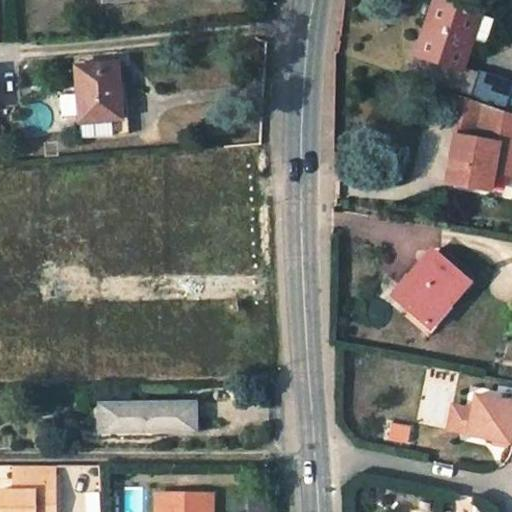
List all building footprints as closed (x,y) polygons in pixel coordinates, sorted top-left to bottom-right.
[(439,0),(437,0),(429,22),(434,24),(442,1),(439,0)] [(429,22),(412,72),(456,87),(463,67),(472,41),(482,14),(442,1),(434,24),(429,22)] [(472,41),(487,46),(495,19),(482,14),(472,41)] [(123,119),(119,64),(79,67),(81,92),(65,93),(66,117),(82,116),(84,138),(119,135),(118,119),(123,119)] [(456,87),(472,92),(479,72),(463,67),(456,87)] [(477,141),(484,104),(456,94),(451,118),(456,137),(477,141)] [(456,137),(447,182),(491,189),(494,171),(511,174),(511,113),(484,104),(477,141),(456,137)] [(433,250),(395,295),(409,307),(428,323),(449,299),(467,279),(433,250)] [(409,307),(403,313),(429,336),(456,304),(449,299),(428,323),(409,307)] [(511,439),(511,401),(477,394),(473,409),(468,432),(468,433),(508,441),(509,439),(511,439)] [(196,404),(103,405),(104,429),(196,428),(196,404)] [(468,432),(473,409),(454,404),(448,428),(468,432)] [(17,465),(17,474),(57,474),(57,465),(17,465)] [(56,511),(57,474),(17,474),(17,491),(0,490),(0,511),(56,511)] [(213,511),(214,499),(202,498),(202,492),(159,492),(158,511),(213,511)]
